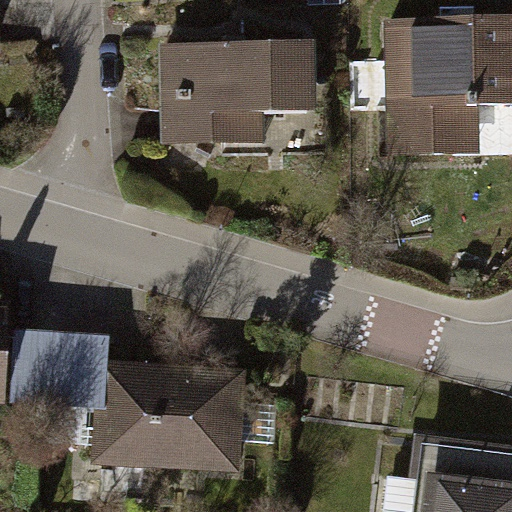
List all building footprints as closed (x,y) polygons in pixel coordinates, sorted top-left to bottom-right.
[(511,23),(391,24),(392,155),(511,153),(511,23)] [(324,53),(173,59),(176,139),(327,133),(324,53)] [(22,311),(0,309),(0,411),(16,412),(22,311)] [(254,378),(113,369),(106,475),(248,484),(254,378)] [(511,511),(511,491),(445,483),(441,511),(511,511)]
